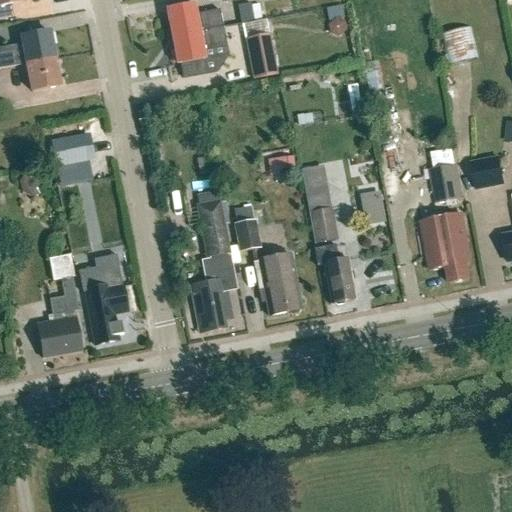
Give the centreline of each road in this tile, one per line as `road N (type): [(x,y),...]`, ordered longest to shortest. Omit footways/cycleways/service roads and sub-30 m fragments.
road 1 (secondary): [(175,383),(511,319)]
road 2 (residential): [(164,325),(102,0)]
road 3 (secondary): [(0,417),(175,383)]
